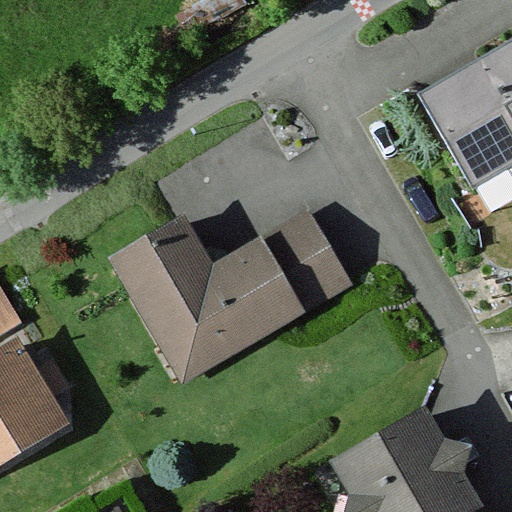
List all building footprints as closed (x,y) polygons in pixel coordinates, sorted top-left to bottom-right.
[(511,45),(419,97),(468,184),(511,160),(511,45)] [(182,221),(115,260),(184,378),(346,284),(305,214),(210,269),(182,221)] [(0,293),(0,332),(17,322),(0,293)] [(0,462),(67,423),(19,342),(0,353),(0,462)] [(428,413),(337,462),(364,511),(465,511),(478,505),(428,413)]
